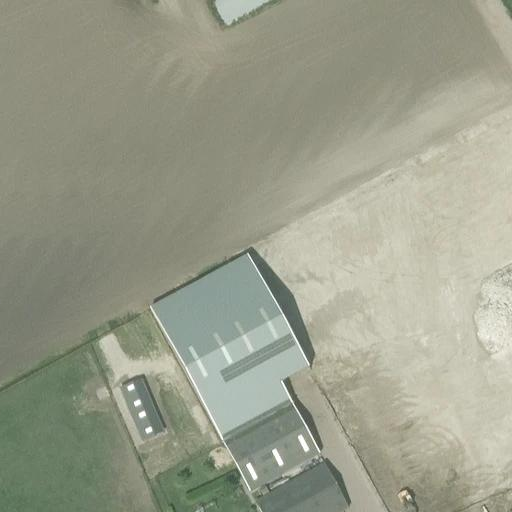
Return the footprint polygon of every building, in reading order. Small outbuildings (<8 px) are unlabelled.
[(466,96),(475,119),(508,107),(499,84),(466,96)] [(511,115),(430,160),(511,309),(511,115)] [(343,208),(255,256),(394,511),(457,511),(497,490),(343,208)] [(248,260),(151,312),(223,445),(292,407),(282,387),(309,372),(248,260)] [(223,445),(251,496),(320,458),(292,407),(223,445)] [(256,505),(259,511),(345,511),(349,510),(325,468),(256,505)]
